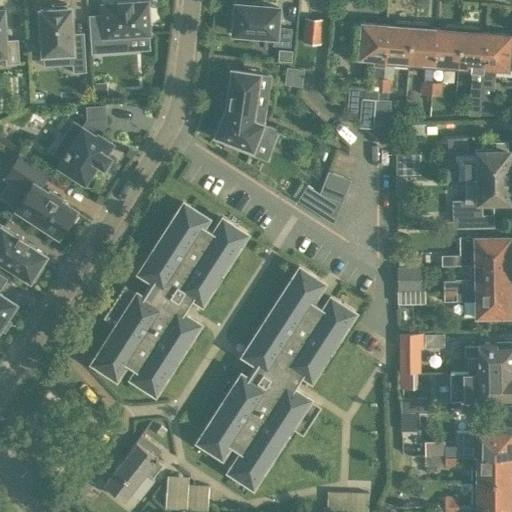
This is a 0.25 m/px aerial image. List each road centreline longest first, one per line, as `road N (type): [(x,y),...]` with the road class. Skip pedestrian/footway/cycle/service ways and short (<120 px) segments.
road 1 (residential): [(0,391),(159,147),(178,107),(196,0)]
road 2 (unknown): [(169,125),(350,241),(364,234),(365,139)]
